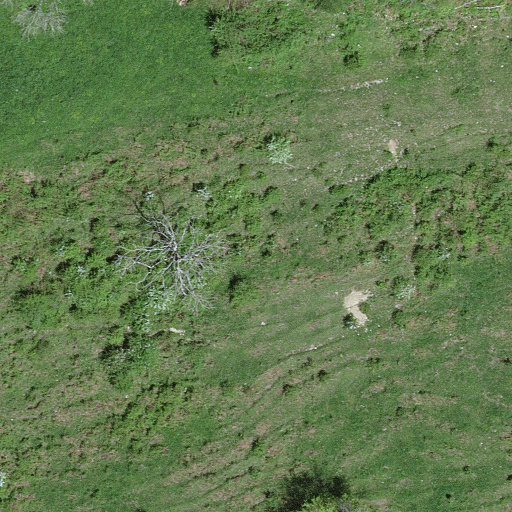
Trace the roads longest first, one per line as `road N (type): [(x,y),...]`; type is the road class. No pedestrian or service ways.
road 1 (motorway): [(0,174),(183,511)]
road 2 (motorway): [(511,290),(353,0)]
